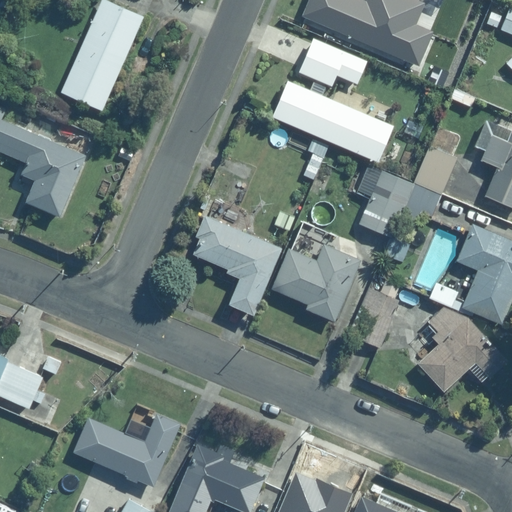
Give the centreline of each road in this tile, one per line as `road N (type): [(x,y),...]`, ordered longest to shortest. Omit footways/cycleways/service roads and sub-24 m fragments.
road 1 (residential): [(112,315),(511,482)]
road 2 (residential): [(112,315),(251,0)]
